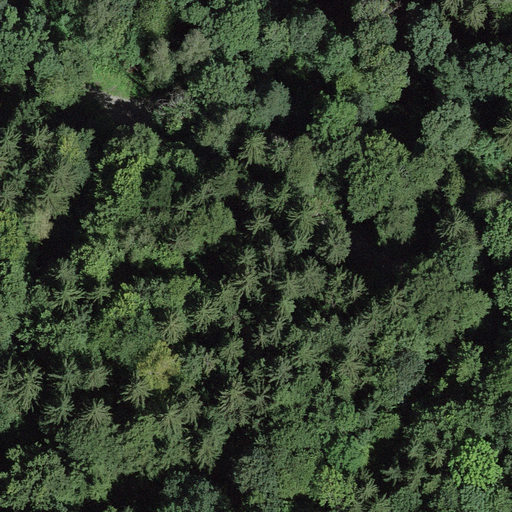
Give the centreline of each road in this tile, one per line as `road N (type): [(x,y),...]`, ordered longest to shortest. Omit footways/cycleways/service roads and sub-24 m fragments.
road 1 (track): [(511,202),(386,180),(175,110),(92,102),(207,173),(511,334)]
road 2 (track): [(0,481),(281,511)]
